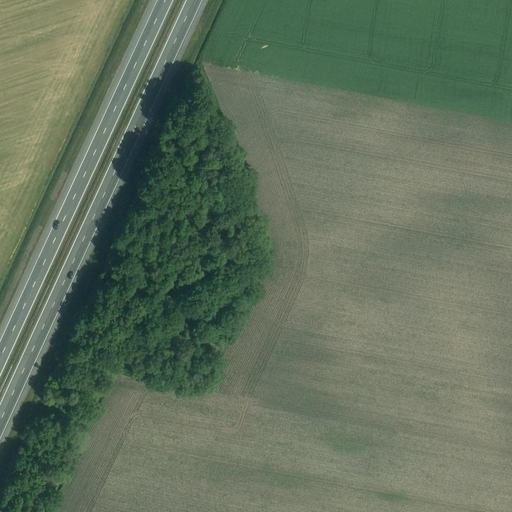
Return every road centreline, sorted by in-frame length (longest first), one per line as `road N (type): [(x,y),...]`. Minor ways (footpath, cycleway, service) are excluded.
road 1 (motorway): [(0,424),(194,0)]
road 2 (motorway): [(165,0),(0,360)]
